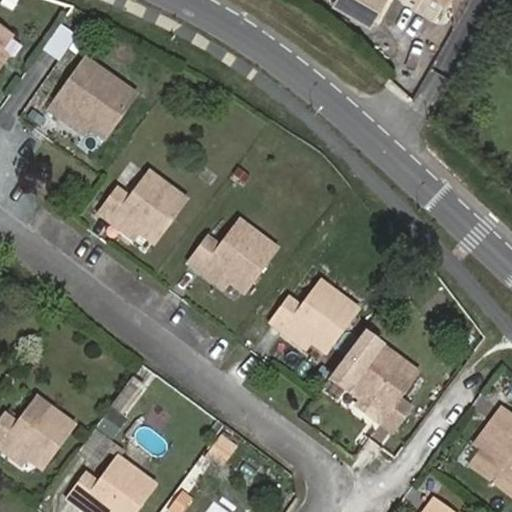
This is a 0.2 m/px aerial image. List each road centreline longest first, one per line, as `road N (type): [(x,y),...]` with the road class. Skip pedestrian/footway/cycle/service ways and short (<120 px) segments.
road 1 (residential): [(0,215),(366,497),(355,511)]
road 2 (tertiary): [(178,0),(327,98),(511,268)]
